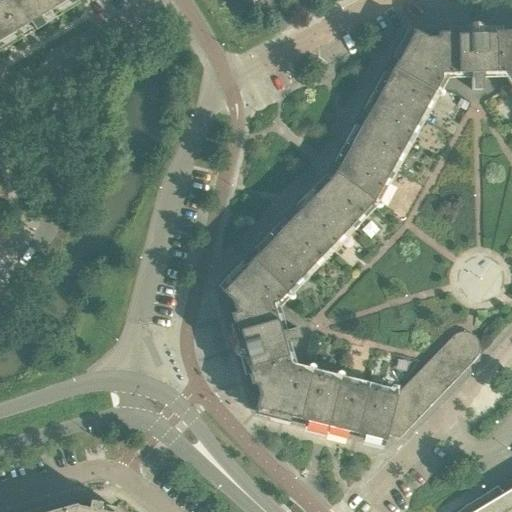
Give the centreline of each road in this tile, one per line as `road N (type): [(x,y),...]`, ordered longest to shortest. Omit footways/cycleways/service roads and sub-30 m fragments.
road 1 (residential): [(0,305),(53,216),(52,78),(63,54),(156,0)]
road 2 (residential): [(223,80),(166,199),(133,349)]
road 3 (residential): [(352,511),(511,347)]
road 4 (tertiary): [(262,508),(180,405),(133,382)]
road 5 (residential): [(167,511),(107,469),(0,494)]
road 6 (residential): [(383,0),(223,80)]
road 7 (tertiary): [(127,417),(160,428),(262,508)]
road 8 (tertiary): [(133,382),(86,383),(0,411)]
road 9 (tertiary): [(0,447),(127,417)]
